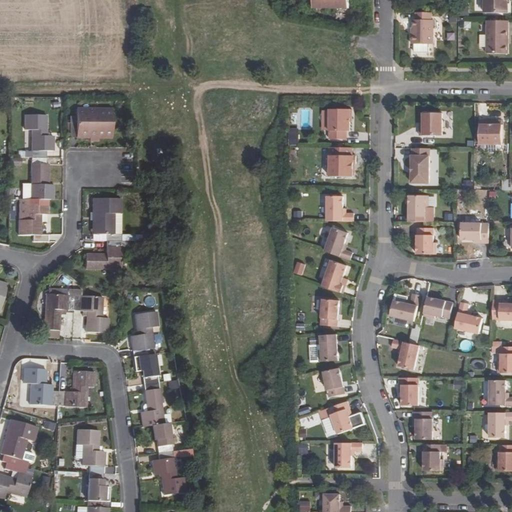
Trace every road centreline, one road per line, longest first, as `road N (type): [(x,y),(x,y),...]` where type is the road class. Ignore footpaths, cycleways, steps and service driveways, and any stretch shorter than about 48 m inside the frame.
road 1 (residential): [(9,349),(110,357),(130,511)]
road 2 (residential): [(396,497),(394,441),(367,350),(383,261)]
road 3 (residential): [(383,261),(385,86)]
road 4 (residential): [(106,169),(73,168),(70,238),(50,261),(35,263)]
road 5 (residential): [(511,276),(452,279),(383,261)]
road 6 (residential): [(385,86),(511,89)]
